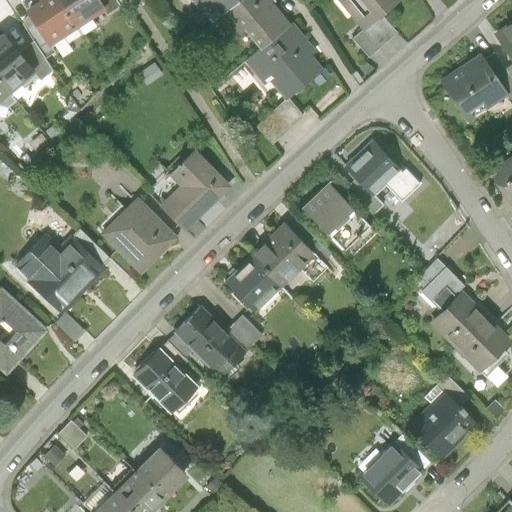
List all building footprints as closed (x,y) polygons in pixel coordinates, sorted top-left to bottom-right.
[(26,0),(24,2),(36,20),(48,39),(76,21),(62,0),(26,0)] [(62,0),(76,21),(104,4),(101,0),(62,0)] [(116,0),(101,0),(104,4),(107,9),(119,2),(116,0)] [(193,0),(197,5),(203,0),(204,0),(217,14),(220,11),(234,0),(193,0)] [(274,0),(234,0),(220,11),(236,31),(246,24),(262,44),(291,20),(274,0)] [(343,0),(365,26),(382,12),(395,0),(343,0)] [(365,26),(353,36),(370,55),(398,30),(382,12),(365,26)] [(511,16),(492,30),(511,60),(511,16)] [(291,20),(262,44),(244,57),(265,84),(271,79),(285,96),(288,93),(324,66),(312,51),(317,48),(293,19),(291,20)] [(48,39),(36,20),(26,26),(33,37),(45,55),(54,49),(48,39)] [(0,32),(0,79),(7,88),(16,81),(21,86),(36,74),(19,52),(2,31),(0,32)] [(19,52),(36,74),(40,78),(52,68),(45,55),(33,37),(19,52)] [(477,50),(437,77),(465,118),(505,91),(482,58),(477,50)] [(492,51),(482,58),(505,91),(509,97),(511,94),(511,78),(503,66),(492,51)] [(511,60),(503,66),(511,78),(511,60)] [(0,103),(6,105),(15,98),(7,88),(0,79),(0,103)] [(255,122),(273,141),(305,112),(288,93),(255,122)] [(373,137),(345,162),(358,175),(375,194),(387,183),(404,201),(423,183),(407,166),(403,169),(373,137)] [(180,182),(160,203),(185,229),(232,183),(195,146),(170,172),(180,182)] [(22,147),(8,158),(18,171),(32,160),(22,147)] [(511,149),(484,169),(506,200),(511,195),(511,149)] [(375,194),(358,175),(350,183),(375,209),(383,202),(375,194)] [(329,178),(302,203),(345,248),(372,223),(329,178)] [(179,234),(138,193),(101,230),(142,271),(179,234)] [(253,249),(285,283),(302,266),(313,278),(327,264),(323,261),(306,242),(284,220),(253,249)] [(80,224),(72,232),(102,262),(110,254),(80,224)] [(102,262),(72,232),(59,245),(45,231),(15,262),(28,274),(25,277),(62,313),(66,309),(107,266),(102,262)] [(306,242),(323,261),(331,254),(313,235),(306,242)] [(223,278),(256,311),(285,283),(253,249),(223,278)] [(454,345),(488,312),(461,285),(464,282),(445,263),(421,288),(440,307),(428,319),(454,345)] [(50,326),(2,283),(0,284),(0,366),(7,373),(50,326)] [(202,303),(174,329),(176,331),(193,349),(225,381),(242,365),(236,359),(246,349),(226,329),(202,303)] [(66,309),(62,313),(55,320),(75,340),(86,329),(66,309)] [(243,312),(226,329),(246,349),(263,333),(243,312)] [(511,338),(511,335),(488,312),(454,345),(479,370),(482,367),(487,371),(508,351),(504,347),(511,338)] [(193,349),(176,331),(168,338),(185,356),(193,349)] [(188,359),(185,356),(168,338),(161,346),(181,366),(188,359)] [(161,346),(134,372),(170,409),(197,383),(181,366),(161,346)] [(437,382),(443,388),(459,405),(469,394),(447,372),(437,382)] [(407,423),(441,458),(477,423),(459,405),(443,388),(407,423)] [(496,404),(490,410),(496,416),(502,410),(496,404)] [(86,435),(70,420),(59,432),(75,447),(86,435)] [(402,433),(395,440),(424,469),(431,462),(402,433)] [(359,476),(388,505),(424,469),(395,440),(359,476)] [(159,441),(135,465),(165,495),(189,472),(159,441)] [(147,511),(165,495),(135,465),(113,486),(138,511),(147,511)] [(224,484),(215,475),(204,485),(213,494),(224,484)] [(93,510),(94,511),(138,511),(113,486),(91,508),(93,510)] [(511,511),(511,502),(505,495),(488,511),(511,511)]
